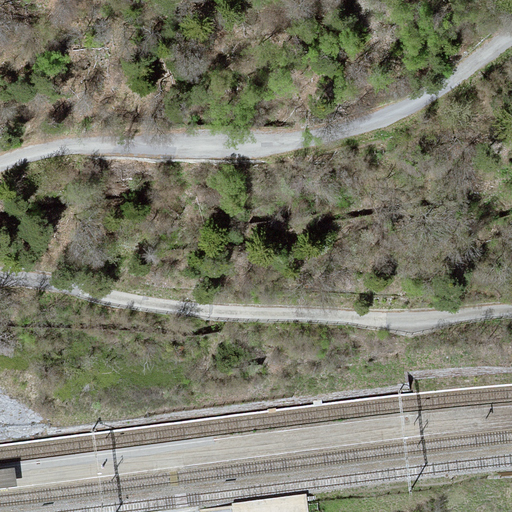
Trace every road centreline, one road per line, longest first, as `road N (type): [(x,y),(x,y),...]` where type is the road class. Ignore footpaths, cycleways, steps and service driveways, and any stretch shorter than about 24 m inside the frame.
road 1 (unclassified): [(0,170),(40,156),(305,135),(438,89),(511,40)]
road 2 (unclassified): [(511,311),(421,317),(186,308),(0,281)]
